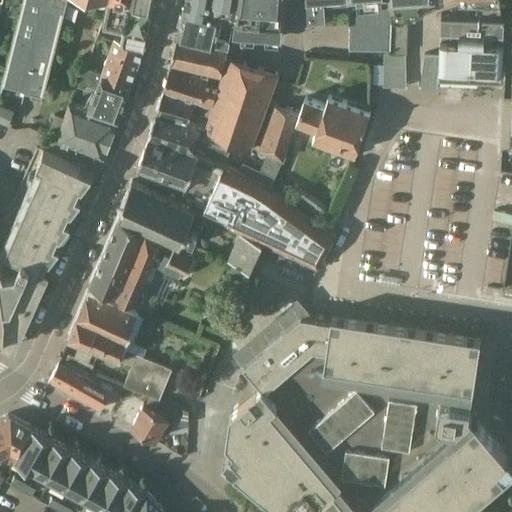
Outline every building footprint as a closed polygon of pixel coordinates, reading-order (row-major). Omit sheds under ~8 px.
[(65,0),(21,0),(0,88),(0,96),(40,107),(65,0)] [(11,0),(8,14),(16,16),(20,0),(11,0)] [(106,27),(123,31),(129,0),(108,0),(108,4),(110,5),(106,27)] [(129,0),(123,31),(121,38),(145,43),(153,8),(152,8),(153,0),(129,0)] [(185,0),(184,7),(207,12),(209,5),(209,0),(185,0)] [(237,0),(209,0),(209,5),(211,5),(209,15),(221,18),(221,15),(235,18),(237,0)] [(237,0),(235,18),(236,20),(233,39),(281,43),(284,0),(237,0)] [(325,24),(324,4),(348,2),(347,0),(306,0),(308,25),(325,24)] [(347,0),(348,2),(348,4),(352,65),(365,65),(364,48),(383,48),(391,48),(390,23),(390,20),(389,0),(347,0)] [(389,0),(390,20),(420,17),(419,5),(428,4),(431,0),(389,0)] [(183,13),(178,34),(229,46),(231,36),(217,33),(220,23),(206,19),(207,12),(184,7),(183,13)] [(439,55),(438,75),(504,78),(506,26),(506,16),(441,13),(439,54),(439,55)] [(390,23),(391,48),(407,49),(408,24),(390,23)] [(341,49),(342,26),(311,26),(311,49),(341,49)] [(220,74),(225,58),(229,46),(178,34),(170,62),(220,74)] [(145,43),(121,38),(114,36),(100,76),(129,86),(145,43)] [(405,53),(385,52),(385,63),(406,64),(405,53)] [(254,148),(254,146),(269,101),(278,74),(225,58),(220,74),(216,88),(217,88),(206,85),(200,102),(211,106),(204,128),(254,148)] [(406,64),(385,63),(385,75),(406,75),(406,64)] [(200,102),(206,85),(208,77),(170,64),(163,90),(195,101),(200,102)] [(86,112),(116,123),(118,119),(129,86),(100,76),(85,70),(77,87),(85,91),(86,87),(95,90),(86,112)] [(406,75),(385,75),(385,86),(407,87),(406,75)] [(187,122),(195,101),(163,90),(156,112),(187,122)] [(371,110),(348,102),(328,94),(325,104),(305,96),(296,120),(316,128),(313,137),(355,153),(371,110)] [(254,146),(254,148),(282,159),(298,111),(269,101),(254,146)] [(116,123),(86,112),(69,106),(64,118),(60,129),(56,138),(103,156),(116,123)] [(15,113),(0,107),(0,122),(10,126),(15,113)] [(195,149),(224,162),(230,149),(199,135),(201,127),(156,112),(149,133),(195,149)] [(55,114),(50,126),(60,129),(64,118),(55,114)] [(149,134),(137,166),(185,184),(186,182),(194,186),(192,192),(198,195),(197,197),(206,201),(224,162),(199,151),(149,134)] [(0,338),(15,346),(92,173),(42,151),(36,164),(37,165),(0,247),(0,338)] [(233,447),(223,459),(285,511),(457,511),(511,465),(511,454),(509,452),(508,453),(471,409),(488,287),(511,290),(511,179),(372,158),(346,320),(302,313),(244,363),(261,384),(230,410),(226,439),(233,447)] [(260,179),(240,170),(224,162),(206,201),(201,214),(206,216),(241,232),(263,242),(317,267),(336,234),(260,179)] [(240,170),(260,179),(264,171),(244,162),(240,170)] [(131,180),(118,217),(163,238),(175,244),(184,248),(189,251),(191,253),(206,216),(201,214),(194,211),(194,210),(131,180)] [(118,217),(90,285),(134,304),(151,311),(154,305),(136,298),(152,260),(164,265),(185,276),(196,256),(191,253),(189,251),(184,248),(175,244),(170,253),(165,251),(162,257),(156,253),(163,238),(118,217)] [(241,232),(228,259),(250,269),(263,242),(241,232)] [(77,316),(127,340),(128,340),(139,312),(88,290),(77,316)] [(212,326),(226,333),(234,312),(220,305),(212,326)] [(120,358),(124,347),(127,340),(77,316),(69,336),(81,341),(95,348),(120,358)] [(89,363),(95,348),(81,341),(74,356),(69,354),(65,364),(88,376),(93,365),(89,363)] [(124,347),(120,358),(134,363),(124,388),(158,400),(171,369),(137,355),(136,352),(124,347)] [(85,375),(65,364),(58,361),(48,380),(75,395),(85,375)] [(85,375),(75,395),(100,409),(114,385),(100,379),(98,381),(88,376),(85,375)] [(155,439),(168,417),(144,403),(131,425),(155,439)] [(180,407),(180,423),(188,423),(188,410),(180,407)] [(0,417),(0,443),(5,452),(7,451),(15,455),(29,429),(31,425),(22,421),(8,413),(0,417)] [(29,429),(15,455),(34,466),(51,436),(49,435),(35,428),(31,425),(29,429)] [(51,436),(34,466),(53,476),(69,446),(51,436)] [(69,446),(53,476),(72,487),(88,457),(69,446)] [(88,457),(72,487),(92,498),(108,468),(88,457)] [(108,468),(92,498),(110,508),(126,479),(114,471),(108,468)] [(13,475),(9,482),(19,488),(23,481),(13,475)] [(126,479),(110,508),(118,511),(131,511),(144,490),(126,479)] [(23,481),(19,488),(30,494),(34,487),(23,481)] [(168,511),(144,490),(131,511),(168,511)] [(51,497),(47,504),(57,510),(61,502),(51,497)] [(61,502),(57,510),(60,511),(69,511),(72,508),(61,502)]
